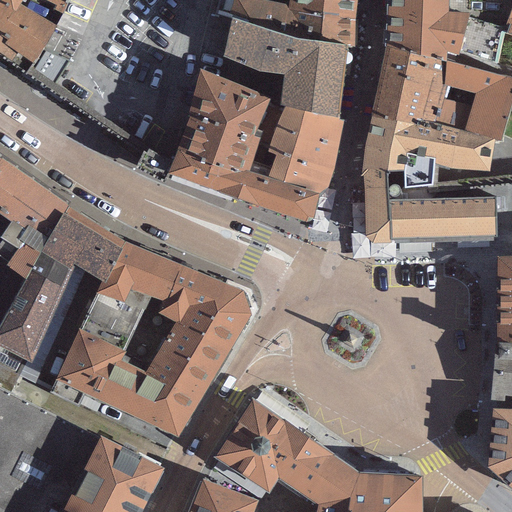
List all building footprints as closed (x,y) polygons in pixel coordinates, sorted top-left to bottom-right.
[(0,0),(0,53),(11,61),(17,53),(33,63),(55,25),(21,3),(22,0),(45,0),(56,5),(53,10),(64,13),(69,0),(0,0)] [(238,1),(235,0),(219,0),(215,14),(232,19),(238,1)] [(288,0),(284,35),(299,40),(346,46),(354,47),(355,21),(358,0),(288,0)] [(511,0),(386,0),(385,40),(385,48),(445,62),(445,56),(446,52),(459,56),(460,51),(496,64),(504,28),(511,2),(511,0)] [(511,5),(503,32),(511,34),(511,5)] [(299,40),(284,35),(232,19),(223,57),(218,76),(271,96),(267,102),(338,119),(346,46),(299,40)] [(445,62),(385,48),(370,116),(434,127),(445,85),(445,62)] [(511,104),(511,77),(445,62),(445,85),(474,93),(463,132),(494,139),(501,141),(511,104)] [(218,76),(201,69),(174,149),(166,173),(237,199),(259,138),(255,136),(267,102),(271,96),(218,76)] [(338,119),(267,102),(255,136),(259,138),(237,199),(305,222),(307,216),(312,218),(318,194),(328,186),(343,120),(338,119)] [(434,127),(370,116),(361,176),(365,237),(372,243),(390,242),(390,238),(496,236),(495,197),(388,201),(387,172),(403,170),(405,187),(431,186),(434,164),(447,169),(488,171),(494,139),(463,132),(434,127)] [(46,238),(68,205),(0,157),(0,212),(25,229),(27,226),(46,238)] [(0,344),(31,361),(73,264),(100,280),(105,282),(124,241),(68,205),(46,238),(39,251),(0,323),(0,344)] [(0,323),(39,251),(46,238),(27,226),(25,229),(0,212),(0,323)] [(242,290),(124,241),(105,282),(100,280),(55,381),(177,439),(250,313),(242,290)] [(511,255),(497,256),(498,274),(499,274),(500,343),(511,343),(511,255)] [(511,343),(500,343),(495,343),(491,395),(511,396),(511,343)] [(61,511),(98,438),(0,389),(0,511),(61,511)] [(359,474),(251,398),(211,457),(269,493),(277,478),(318,503),(315,511),(422,511),(422,476),(359,474)] [(511,409),(492,409),(487,466),(511,490),(511,409)] [(143,511),(165,468),(98,438),(61,511),(143,511)] [(252,511),(257,501),(201,480),(188,511),(252,511)]
